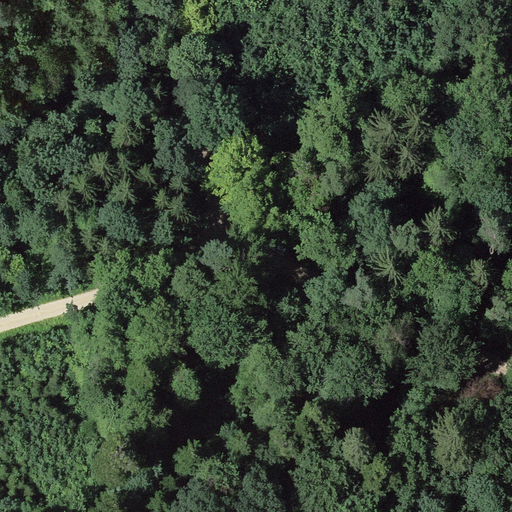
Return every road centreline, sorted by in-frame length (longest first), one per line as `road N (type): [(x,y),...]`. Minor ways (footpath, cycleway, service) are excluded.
road 1 (track): [(511,375),(222,252)]
road 2 (track): [(222,252),(188,0)]
road 3 (track): [(0,325),(222,252)]
